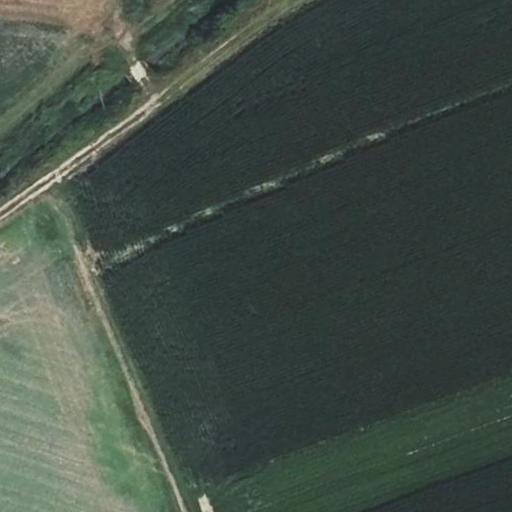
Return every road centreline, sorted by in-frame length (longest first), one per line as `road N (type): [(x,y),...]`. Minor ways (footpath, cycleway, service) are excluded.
road 1 (track): [(311,0),(0,216)]
road 2 (track): [(38,189),(182,511)]
